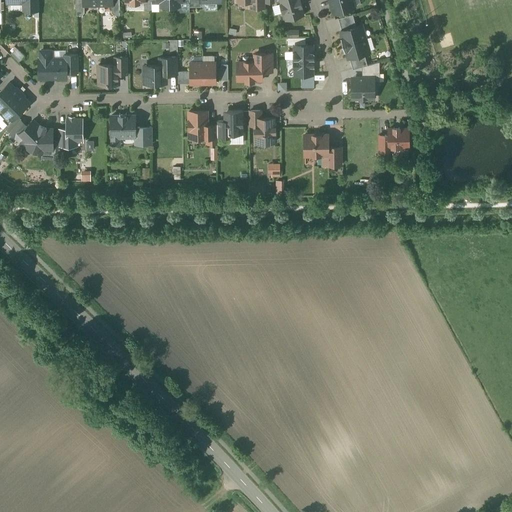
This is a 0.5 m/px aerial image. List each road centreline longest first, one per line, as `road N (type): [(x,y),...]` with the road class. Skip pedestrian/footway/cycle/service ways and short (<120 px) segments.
road 1 (tertiary): [(0,238),(269,511)]
road 2 (residential): [(0,55),(58,98),(284,96)]
